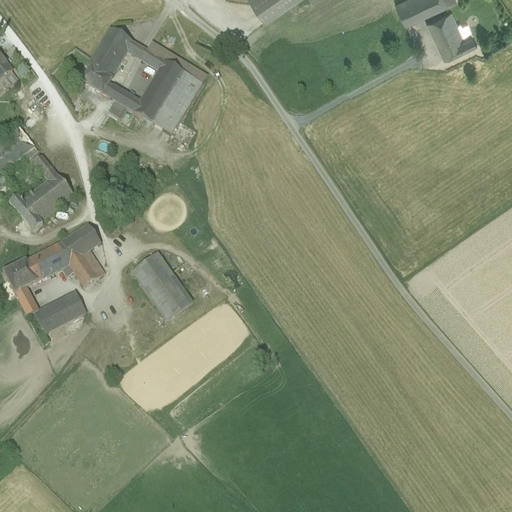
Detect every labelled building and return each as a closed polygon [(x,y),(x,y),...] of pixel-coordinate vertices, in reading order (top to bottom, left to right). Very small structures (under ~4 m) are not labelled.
[(250,0),(265,20),(293,0),(250,0)] [(409,0),(396,6),(405,26),(456,4),(454,0),(409,0)] [(437,45),(461,33),(451,13),(427,25),(437,45)] [(127,56),(133,46),(109,32),(87,69),(90,71),(110,83),(127,56)] [(461,33),(437,45),(445,61),(478,45),(473,36),(465,40),(461,33)] [(127,56),(159,75),(165,65),(147,54),(133,46),(127,56)] [(165,65),(202,87),(207,79),(151,46),(147,54),(165,65)] [(0,58),(0,83),(11,75),(12,74),(0,58)] [(202,87),(165,65),(159,75),(139,107),(133,116),(172,139),(202,87)] [(110,83),(90,71),(81,85),(102,97),(108,87),(110,83)] [(0,97),(17,83),(11,75),(0,83),(0,97)] [(113,90),(108,87),(102,97),(107,101),(113,90)] [(139,107),(113,90),(107,101),(114,105),(125,112),(133,116),(139,107)] [(119,122),(125,112),(114,105),(108,116),(119,122)] [(18,131),(0,145),(0,179),(34,151),(18,131)] [(18,202),(41,225),(73,200),(42,161),(32,168),(46,186),(28,201),(23,198),(18,202)] [(0,196),(9,207),(16,202),(5,190),(0,194),(0,196)] [(16,202),(9,207),(33,234),(42,227),(41,225),(18,202),(17,201),(16,202)] [(89,228),(60,246),(70,264),(82,257),(83,258),(89,254),(101,246),(89,228)] [(60,246),(25,263),(37,285),(63,272),(72,268),(70,264),(60,246)] [(83,258),(99,281),(105,277),(89,254),(83,258)] [(192,305),(157,256),(131,275),(167,323),(192,305)] [(99,281),(83,258),(82,257),(70,264),(72,268),(63,272),(67,280),(74,275),(84,290),(99,281)] [(25,263),(2,274),(14,296),(15,296),(25,291),(37,285),(25,263)] [(38,313),(25,291),(15,296),(27,319),(38,313)] [(76,294),(38,313),(48,336),(86,316),(76,294)] [(48,336),(38,313),(27,319),(43,348),(51,344),(48,336)]
